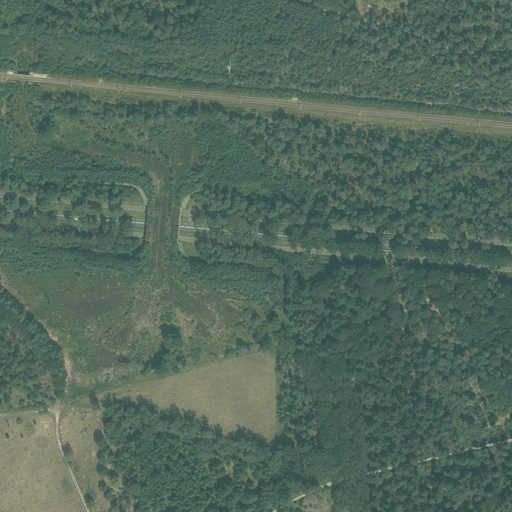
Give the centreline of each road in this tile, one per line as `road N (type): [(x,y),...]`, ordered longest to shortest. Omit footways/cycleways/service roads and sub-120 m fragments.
road 1 (unclassified): [(511,244),(0,195)]
road 2 (unclassified): [(0,223),(511,270)]
road 3 (primary): [(511,257),(0,210)]
road 4 (track): [(56,418),(64,405),(118,401),(273,446),(277,426),(322,434),(335,511)]
road 5 (track): [(273,511),(331,483),(511,440)]
road 6 (track): [(0,415),(54,412),(87,511)]
